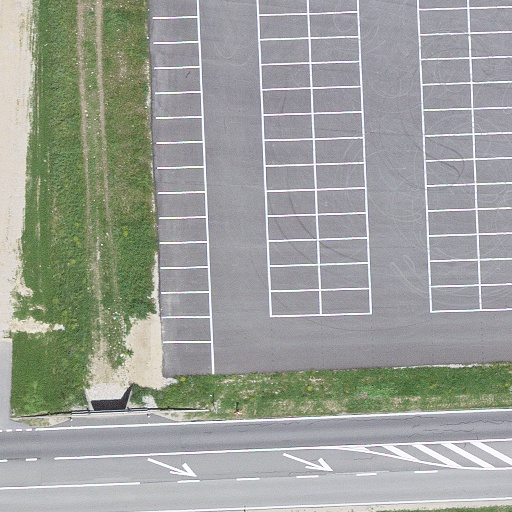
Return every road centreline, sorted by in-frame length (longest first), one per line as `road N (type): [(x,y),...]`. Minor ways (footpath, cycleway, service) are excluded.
road 1 (track): [(88,0),(112,511)]
road 2 (secondary): [(511,436),(0,450)]
